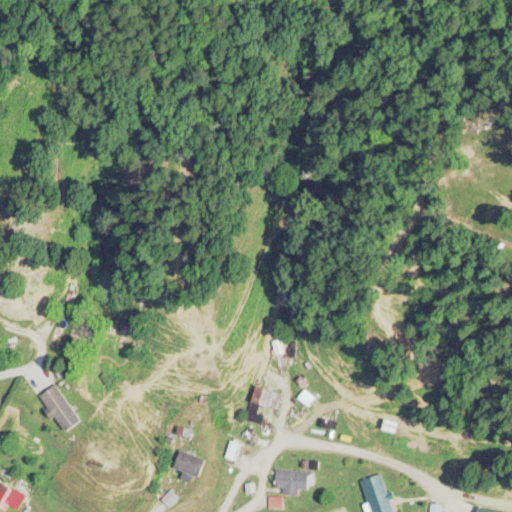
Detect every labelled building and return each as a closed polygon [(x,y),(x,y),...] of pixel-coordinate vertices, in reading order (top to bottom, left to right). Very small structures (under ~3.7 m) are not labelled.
[(66,358),(68,315),(59,314),(58,346),(51,346),(51,357),(66,358)] [(284,353),(281,340),(273,342),(275,354),(284,353)] [(39,396),(63,432),(80,422),(56,385),(39,396)] [(259,423),(263,406),(278,410),(282,392),(254,387),(247,421),(259,423)] [(239,442),(230,441),(227,457),(236,459),(239,442)] [(197,478),(205,459),(180,450),(173,469),(197,478)] [(314,471),(276,471),(276,487),(285,487),(285,494),(299,494),(299,487),(314,487),(314,471)] [(393,511),(382,474),(362,480),(371,511),(393,511)] [(15,511),(26,497),(3,481),(0,484),(0,509),(4,511),(15,511)] [(282,507),(283,498),(271,497),(270,507),(282,507)]
